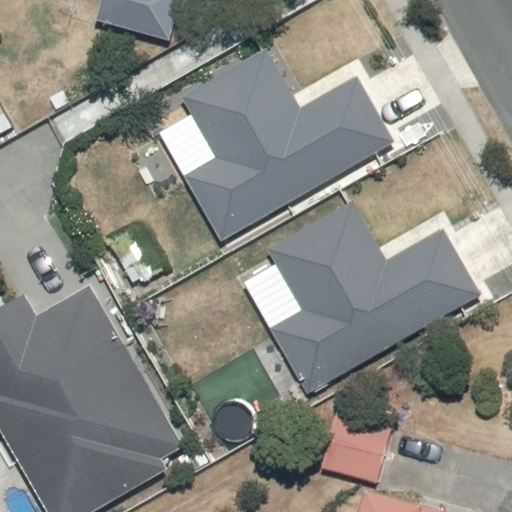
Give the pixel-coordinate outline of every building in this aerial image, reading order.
[(114,0),(109,20),(185,40),(195,0),(114,0)] [(222,162),(189,180),(224,242),(399,144),(361,77),(304,109),(271,50),(185,98),(222,162)] [(356,205),(272,253),(307,314),(274,332),(311,397),(485,297),(447,231),(390,264),(356,205)] [(28,298),(0,313),(0,428),(49,511),(102,511),(171,472),(165,462),(188,448),(93,287),(40,318),(28,298)] [(342,408),(331,466),(391,478),(402,420),(342,408)] [(466,511),(381,489),(374,511),(466,511)]
